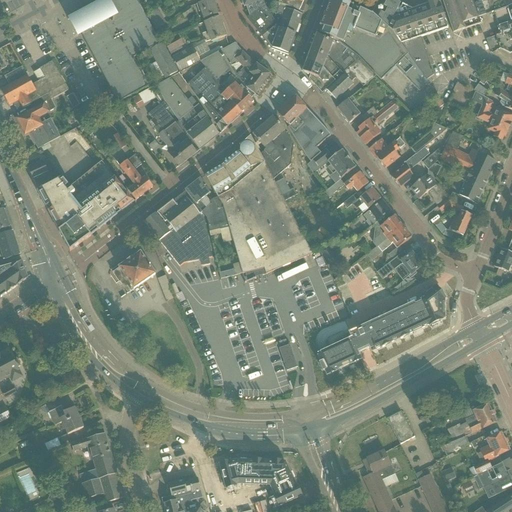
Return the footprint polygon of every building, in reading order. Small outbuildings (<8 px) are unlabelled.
[(78,29),(118,103),(149,86),(134,58),(160,44),(136,0),(81,0),(89,13),(74,21),(75,23),(74,24),(77,30),(78,29)] [(201,12),(204,20),(218,14),(212,0),(210,0),(196,5),(199,13),(201,12)] [(246,7),(250,17),(265,5),(262,0),(241,0),(244,7),(246,7)] [(287,7),(299,11),(304,0),(274,0),(275,3),(274,2),(274,3),(287,7)] [(353,6),(340,0),(333,0),(331,4),(330,3),(320,27),(323,28),(320,34),(327,37),(335,41),(349,50),(359,58),(381,81),(395,67),(419,92),(429,82),(427,80),(426,80),(408,55),(391,32),(388,28),(372,13),(372,14),(370,13),(360,9),(359,10),(353,7),(353,6)] [(388,28),(391,32),(408,55),(426,80),(434,75),(421,37),(448,29),(438,0),(412,9),(408,7),(406,11),(404,12),(400,10),(399,10),(397,9),(400,4),(392,0),(378,0),(374,9),(372,13),(388,28)] [(442,0),(445,9),(453,33),(465,29),(481,24),(479,18),(475,7),(472,0),(442,0)] [(511,0),(472,0),(479,18),(493,13),(511,6),(511,0)] [(279,30),(295,35),(302,15),(286,9),(287,7),(274,3),(270,13),(276,15),(274,20),(279,30)] [(272,48),(288,53),(295,35),(279,30),(274,20),(265,5),(250,17),(248,18),(272,48)] [(511,6),(493,13),(501,34),(511,30),(511,6)] [(181,14),(185,19),(193,13),(189,8),(181,14)] [(148,16),(156,30),(166,24),(158,10),(148,16)] [(202,34),(205,43),(211,41),(212,41),(226,36),(219,17),(205,22),(208,32),(202,34)] [(511,30),(501,34),(495,37),(499,49),(510,54),(511,53),(511,30)] [(165,43),(171,54),(182,49),(181,46),(183,45),(179,36),(165,43)] [(326,57),(343,74),(359,58),(349,50),(335,41),(327,37),(326,39),(317,36),(311,51),(326,57)] [(246,89),(255,94),(270,75),(256,65),(256,66),(242,52),(235,43),(220,51),(231,66),(236,61),(248,73),(242,81),(246,87),(246,89)] [(148,67),(157,83),(165,78),(166,79),(178,72),(163,44),(151,51),(157,62),(148,67)] [(171,58),(179,72),(200,61),(192,47),(171,58)] [(242,113),(253,103),(250,99),(255,95),(255,94),(246,89),(246,87),(242,81),(242,82),(231,66),(220,51),(201,62),(220,86),(222,89),(219,92),(222,95),(221,96),(228,103),(231,101),(242,113)] [(322,68),(335,81),(343,74),(326,57),(311,51),(307,61),(322,68)] [(343,74),(335,81),(326,90),(336,101),(353,85),(351,83),(355,78),(363,87),(376,76),(359,58),(343,74)] [(309,79),(323,94),(326,90),(335,81),(322,68),(307,61),(303,73),(311,76),(309,79)] [(48,94),(64,85),(65,85),(52,62),(39,69),(45,78),(32,85),(27,76),(10,86),(0,91),(9,107),(13,105),(16,111),(21,108),(22,109),(48,94)] [(5,77),(10,86),(27,76),(22,67),(5,77)] [(231,124),(242,113),(231,101),(228,103),(221,96),(222,95),(219,92),(222,89),(220,86),(205,68),(193,80),(206,95),(212,101),(217,108),(220,111),(224,115),(231,124)] [(170,79),(156,87),(178,121),(179,122),(200,150),(219,135),(207,120),(208,119),(198,105),(194,109),(170,79)] [(221,133),(231,124),(224,115),(220,111),(217,108),(212,101),(206,95),(193,80),(187,86),(198,100),(199,102),(203,100),(207,104),(204,106),(211,117),(211,118),(221,133)] [(48,94),(51,99),(51,100),(58,96),(67,91),(64,85),(48,94)] [(474,91),(476,93),(484,97),(487,91),(478,85),(474,91)] [(137,95),(142,105),(156,98),(150,88),(137,95)] [(505,108),(511,110),(511,97),(510,97),(509,96),(500,89),(495,96),(501,100),(500,103),(502,106),(505,108)] [(475,92),(471,101),(483,106),(482,108),(480,113),(478,118),(491,124),(491,125),(489,130),(496,133),(494,137),(495,137),(501,140),(503,136),(504,137),(505,136),(511,118),(511,116),(497,110),(497,111),(494,116),(487,113),(487,111),(490,111),(493,102),(484,97),(481,95),(475,92)] [(437,96),(430,101),(437,110),(443,106),(444,105),(437,96)] [(288,128),(290,132),(310,113),(295,97),(293,99),(292,98),(277,114),(289,127),(288,128)] [(42,143),(44,146),(51,142),(38,118),(56,108),(51,100),(51,99),(22,115),(23,116),(16,119),(21,129),(22,128),(25,134),(25,135),(26,136),(26,134),(30,132),(37,146),(42,143)] [(336,109),(349,124),(359,115),(360,115),(348,100),(344,103),(336,109)] [(161,104),(148,114),(153,120),(149,123),(154,129),(171,151),(168,153),(179,167),(200,150),(179,122),(177,124),(166,110),(169,108),(164,102),(161,104)] [(361,131),(357,134),(366,146),(380,134),(373,125),(376,122),(378,125),(393,112),(391,110),(387,105),(366,123),(359,128),(361,131)] [(361,117),(366,123),(378,113),(374,107),(361,117)] [(76,121),(78,124),(87,120),(81,109),(77,111),(77,110),(70,114),(75,122),(76,121)] [(297,142),(311,162),(320,154),(315,148),(322,142),(330,136),(325,129),(310,113),(290,132),(297,142)] [(273,117),(262,127),(252,135),(259,142),(265,150),(260,154),(274,180),(286,169),(291,165),(293,145),(285,131),(273,117)] [(447,130),(435,124),(431,132),(436,138),(437,138),(447,130)] [(411,149),(415,155),(424,148),(426,146),(437,138),(436,138),(431,132),(430,133),(411,149)] [(452,132),(446,146),(443,153),(440,159),(439,160),(462,171),(458,179),(465,182),(458,196),(476,205),(495,163),(472,150),(469,156),(457,150),(463,137),(452,132)] [(111,140),(119,151),(125,147),(117,135),(111,140)] [(220,167),(205,176),(210,184),(215,193),(218,197),(222,206),(223,206),(229,230),(233,241),(242,274),(253,272),(264,269),(266,275),(312,255),(273,180),(274,180),(260,154),(250,137),(239,146),(240,147),(240,148),(240,150),(240,152),(237,152),(225,162),(224,163),(220,164),(219,164),(220,166),(220,167)] [(369,150),(385,169),(393,163),(399,158),(396,153),(405,145),(400,139),(390,147),(389,145),(388,145),(386,147),(381,140),(369,150)] [(391,177),(400,187),(413,177),(409,172),(421,162),(430,155),(424,148),(415,155),(397,169),(399,171),(391,177)] [(350,160),(345,155),(342,151),(332,158),(331,156),(327,150),(326,151),(325,149),(320,154),(311,162),(307,165),(314,173),(328,162),(331,166),(328,168),(333,175),(336,172),(341,179),(355,168),(349,161),(350,160)] [(426,161),(422,164),(428,170),(439,160),(440,159),(443,153),(439,149),(426,161)] [(152,187),(145,178),(142,181),(136,173),(134,171),(142,165),(134,155),(126,161),(123,157),(116,162),(120,166),(119,166),(128,178),(134,186),(128,191),(136,201),(152,187)] [(46,173),(51,184),(63,178),(49,159),(28,168),(33,179),(46,173)] [(59,232),(70,253),(91,236),(90,236),(98,230),(99,230),(117,216),(116,216),(121,212),(133,203),(101,162),(70,187),(63,178),(37,192),(45,208),(46,208),(49,212),(48,212),(57,229),(59,232)] [(325,193),(330,199),(334,195),(333,194),(344,186),(348,191),(353,187),(357,193),(368,184),(359,173),(344,185),(341,180),(325,193)] [(432,200),(437,207),(450,197),(430,177),(429,178),(427,175),(410,189),(410,190),(410,189),(415,195),(413,198),(415,201),(418,198),(418,199),(419,200),(427,192),(433,199),(432,200)] [(183,194),(182,194),(197,212),(200,215),(202,213),(207,218),(210,236),(212,236),(212,235),(229,230),(223,206),(222,206),(218,197),(210,202),(206,197),(210,193),(205,187),(206,186),(200,178),(185,191),(185,192),(183,194)] [(275,183),(285,202),(297,195),(294,189),(290,191),(284,179),(275,183)] [(355,210),(363,204),(368,210),(381,200),(372,189),(357,201),(353,196),(343,204),(347,209),(352,205),(355,210)] [(205,221),(182,194),(173,201),(155,215),(155,214),(144,223),(151,232),(150,233),(161,247),(163,246),(180,267),(184,263),(212,258),(205,221)] [(437,207),(441,213),(449,208),(457,211),(461,213),(461,212),(462,212),(464,208),(453,203),(449,199),(450,198),(450,197),(437,207)] [(378,222),(391,212),(382,201),(363,216),(367,221),(365,222),(370,228),(374,225),(377,223),(379,222),(378,222)] [(0,230),(10,227),(6,215),(7,215),(5,208),(0,209),(0,230)] [(374,243),(377,247),(403,227),(391,212),(378,222),(379,222),(377,223),(374,225),(375,227),(380,227),(379,238),(377,237),(377,240),(375,239),(374,243)] [(455,216),(448,231),(462,237),(471,216),(462,212),(461,212),(461,213),(458,218),(455,216)] [(367,256),(372,261),(391,246),(391,245),(392,244),(397,249),(390,255),(393,260),(398,257),(403,252),(400,247),(403,244),(411,238),(403,227),(377,247),(367,256)] [(0,249),(16,244),(13,232),(0,235),(0,249)] [(501,249),(494,268),(507,273),(511,265),(511,243),(507,252),(501,249)] [(16,244),(0,249),(0,262),(20,256),(20,255),(16,244)] [(328,248),(321,254),(335,271),(342,265),(328,248)] [(389,264),(377,273),(383,280),(388,276),(387,274),(388,273),(390,275),(394,271),(396,269),(404,279),(404,280),(408,278),(409,280),(415,275),(414,275),(413,273),(415,272),(422,267),(421,265),(423,264),(419,259),(417,260),(412,254),(407,257),(405,255),(402,257),(400,255),(404,253),(404,252),(397,257),(393,260),(389,264)] [(120,282),(128,293),(155,275),(141,253),(119,268),(119,269),(113,273),(119,282),(120,282)] [(316,261),(319,268),(326,265),(323,257),(316,261)] [(0,298),(27,279),(22,262),(16,266),(14,264),(0,268),(0,298)] [(165,276),(158,279),(167,302),(174,299),(165,276)] [(175,284),(170,287),(174,296),(175,295),(179,294),(175,284)] [(319,358),(321,363),(319,364),(323,372),(325,371),(327,376),(335,372),(338,370),(336,366),(340,364),(342,368),(349,365),(352,364),(360,360),(358,354),(361,352),(361,353),(366,350),(369,348),(370,349),(371,348),(374,347),(376,350),(380,348),(381,349),(386,346),(385,343),(388,341),(390,344),(391,344),(390,343),(395,341),(394,338),(397,336),(399,340),(404,338),(403,334),(406,333),(408,336),(409,335),(413,333),(412,329),(415,328),(416,328),(419,326),(421,329),(429,326),(431,325),(440,321),(442,320),(442,319),(444,318),(444,308),(444,304),(444,300),(445,299),(439,291),(436,287),(433,289),(426,295),(425,294),(421,297),(422,298),(420,300),(421,303),(362,330),(361,327),(348,333),(352,341),(322,355),(323,356),(319,358)] [(179,294),(175,295),(179,304),(185,301),(181,293),(179,294)] [(279,349),(287,371),(298,368),(290,345),(279,349)] [(0,380),(9,376),(12,382),(22,376),(18,368),(20,367),(21,364),(19,361),(16,360),(14,361),(11,355),(4,359),(1,354),(0,354),(0,380)] [(13,387),(2,393),(5,399),(15,393),(16,393),(13,387)] [(51,419),(54,426),(58,424),(78,416),(74,408),(67,412),(61,399),(40,409),(41,413),(47,414),(50,419),(51,419)] [(453,442),(445,446),(449,455),(454,452),(455,453),(469,445),(465,437),(472,434),(487,427),(496,423),(488,405),(473,412),(463,417),(466,423),(460,426),(457,428),(456,426),(447,430),(453,442)] [(391,428),(400,445),(415,437),(406,421),(401,412),(387,419),(391,428)] [(62,423),(67,435),(83,428),(78,416),(58,424),(54,426),(55,426),(62,423)] [(481,464),(473,468),(477,475),(491,468),(488,461),(501,455),(510,451),(501,433),(492,437),(486,440),(488,446),(479,450),(481,453),(477,455),(481,464)] [(104,495),(106,503),(123,498),(116,474),(105,434),(71,444),(74,452),(87,448),(91,461),(93,461),(95,470),(79,475),(87,499),(104,495)] [(57,440),(46,445),(50,453),(61,448),(57,440)] [(395,511),(394,507),(382,481),(395,475),(384,451),(382,452),(381,449),(369,454),(371,457),(363,461),(369,475),(363,478),(378,511),(395,511)] [(222,464),(220,465),(227,489),(229,489),(235,487),(236,486),(236,485),(239,484),(271,485),(277,497),(276,498),(276,500),(279,505),(280,507),(302,497),(298,488),(297,488),(293,479),(295,478),(295,479),(295,478),(295,477),(293,473),(293,472),(292,473),(290,474),(286,463),(283,463),(283,462),(273,462),(273,463),(271,463),(270,463),(269,463),(265,463),(263,463),(263,461),(253,461),(253,462),(247,462),(247,460),(247,459),(242,459),(241,459),(241,460),(241,462),(236,462),(235,462),(232,463),(230,463),(230,462),(228,463),(222,464)] [(477,475),(472,477),(479,491),(484,489),(490,485),(511,474),(511,459),(502,463),(497,466),(491,468),(477,475)] [(441,474),(444,482),(453,478),(449,470),(441,474)] [(446,511),(429,474),(416,480),(430,511),(446,511)] [(511,474),(490,485),(495,496),(511,488),(511,474)] [(166,503),(164,504),(166,511),(203,511),(200,508),(196,509),(196,508),(195,504),(192,505),(191,501),(202,498),(198,479),(189,481),(189,482),(185,483),(184,481),(168,485),(171,496),(165,498),(166,503)] [(461,485),(464,491),(473,487),(470,481),(461,485)] [(49,500),(62,509),(66,502),(54,493),(49,500)] [(506,511),(509,511),(511,508),(511,493),(508,497),(508,496),(484,511),(482,508),(475,511),(506,511)]
